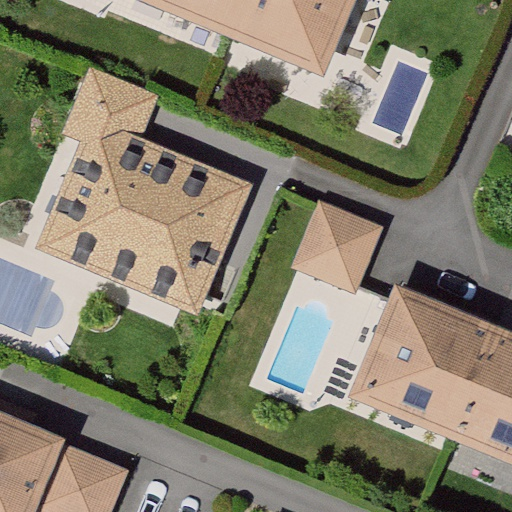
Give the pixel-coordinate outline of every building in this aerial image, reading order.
[(241,0),(122,0),(119,9),(220,51),(241,0)] [(353,0),(241,0),(220,51),(318,90),(353,0)] [(80,138),(34,252),(197,317),(250,185),(140,141),(159,94),(94,68),(67,133),(80,138)] [(381,229),(320,205),(294,266),(355,290),(381,229)] [(450,453),(491,342),(392,305),(348,414),(450,453)] [(511,350),(491,342),(450,453),(511,477),(511,350)] [(35,511),(61,446),(0,421),(0,511),(35,511)] [(111,511),(128,471),(61,446),(35,511),(111,511)]
